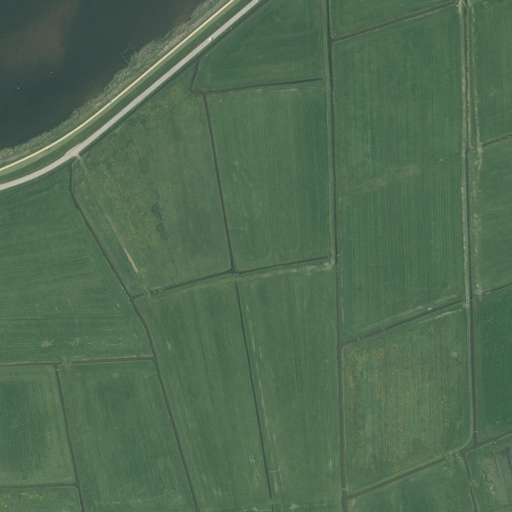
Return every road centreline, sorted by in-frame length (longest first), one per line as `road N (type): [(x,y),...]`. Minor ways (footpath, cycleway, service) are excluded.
road 1 (track): [(511,426),(481,434),(472,166),(479,154),(467,0)]
road 2 (track): [(459,0),(466,309),(447,466)]
road 3 (unclassified): [(0,187),(79,149),(257,0)]
